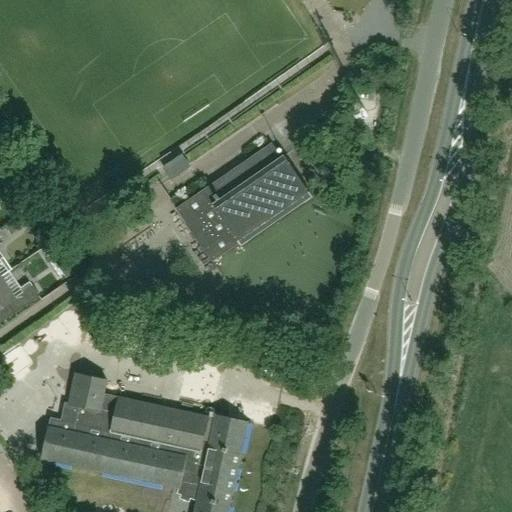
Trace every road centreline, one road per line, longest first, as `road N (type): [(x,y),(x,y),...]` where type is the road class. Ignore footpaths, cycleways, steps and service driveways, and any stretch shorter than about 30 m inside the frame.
road 1 (unclassified): [(303,511),(402,192),(442,0)]
road 2 (primary): [(472,45),(395,306),(400,382)]
road 3 (primary): [(400,382),(462,186),(472,45)]
road 4 (primary): [(372,511),(400,382)]
